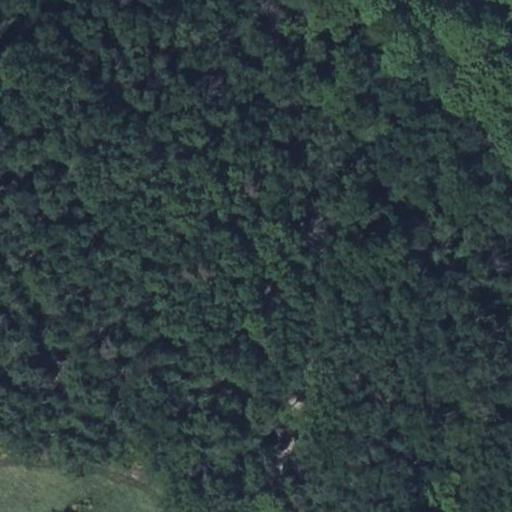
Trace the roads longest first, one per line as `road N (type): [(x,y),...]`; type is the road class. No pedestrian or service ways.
road 1 (track): [(248,511),(288,438),(301,338),(298,182),(276,0)]
road 2 (track): [(298,182),(365,365),(432,511)]
